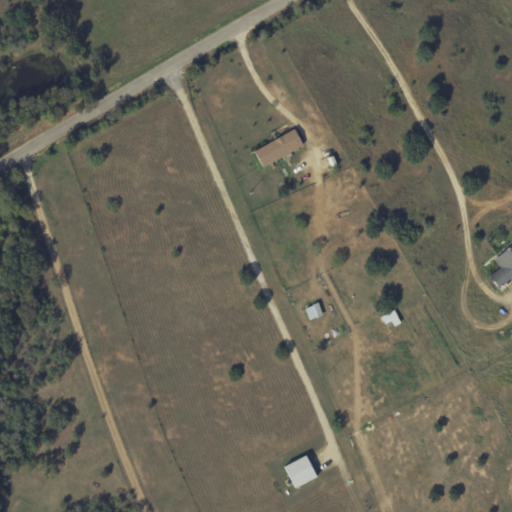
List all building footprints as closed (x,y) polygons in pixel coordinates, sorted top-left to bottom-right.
[(251,151),(260,167),(302,146),(293,129),(251,151)] [(493,286),(511,274),(511,243),(492,256),(499,268),(487,275),(493,286)] [(304,306),(308,319),(321,316),(318,303),(304,306)] [(385,327),(398,321),(394,310),(380,316),(385,327)] [(314,480),(305,456),(283,464),(291,488),(314,480)]
